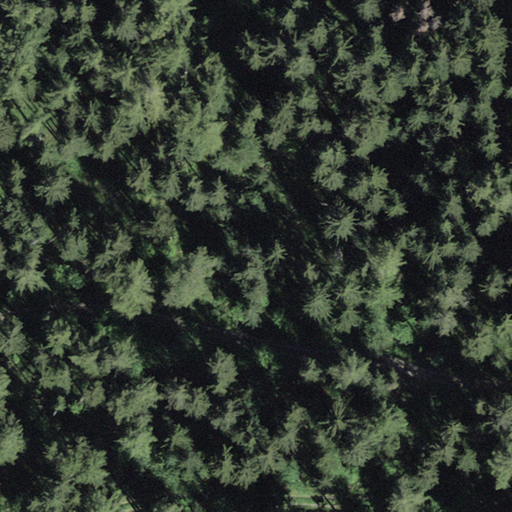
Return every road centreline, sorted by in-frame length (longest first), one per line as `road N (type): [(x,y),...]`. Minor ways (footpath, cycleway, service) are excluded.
road 1 (track): [(0,314),(108,308),(320,355),(369,356),(511,383)]
road 2 (track): [(511,503),(189,496),(98,511)]
